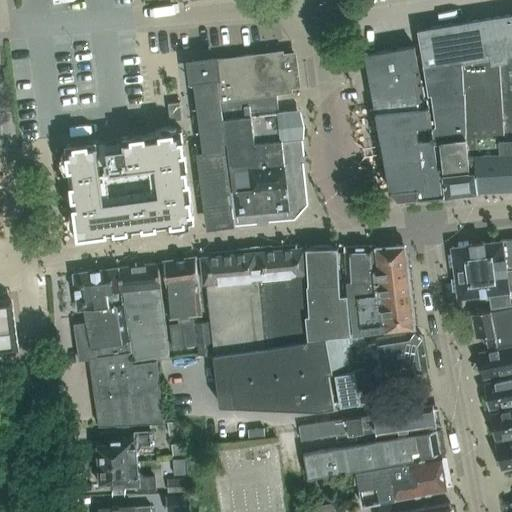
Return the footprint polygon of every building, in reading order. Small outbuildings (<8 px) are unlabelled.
[(507,54),(511,52),(511,14),(417,30),(423,69),(462,63),(490,58),(491,63),(499,62),(507,60),(507,54)] [(396,199),(398,199),(405,198),(409,198),(409,197),(416,197),(444,194),(441,167),(437,167),(436,159),(429,107),(425,82),(420,83),(414,45),(365,54),(390,190),(391,190),(391,192),(396,197),(396,199)] [(216,57),(222,99),(289,90),(288,79),(298,77),(297,63),(294,64),(293,52),(262,56),(261,51),(216,57)] [(499,62),(503,134),(506,188),(511,187),(511,52),(507,54),(507,60),(499,62)] [(214,57),(191,60),(204,152),(198,152),(205,217),(209,216),(209,218),(230,216),(230,214),(233,214),(214,57)] [(477,178),(478,190),(506,188),(503,134),(499,62),(491,63),(490,58),(462,63),(466,136),(470,171),(474,171),(477,178)] [(442,158),(447,194),(448,194),(449,193),(475,191),(476,191),(477,191),(478,190),(477,178),(474,171),(470,171),(466,136),(462,63),(423,69),(424,76),(428,75),(433,106),(429,107),(436,159),(442,158)] [(292,137),(298,127),(297,118),(289,109),(278,111),(276,92),(221,99),(234,207),(235,213),(295,208),(297,205),(290,137),(292,137)] [(169,120),(180,118),(178,100),(166,102),(169,120)] [(182,130),(66,145),(78,236),(194,220),(182,130)] [(452,251),(458,298),(489,294),(491,305),(508,303),(507,293),(509,293),(509,291),(503,240),(503,239),(501,239),(501,240),(457,245),(457,247),(453,251),(452,251)] [(511,239),(503,240),(509,291),(511,290),(511,239)] [(408,282),(404,244),(375,246),(378,267),(369,267),(371,285),(368,286),(369,291),(349,294),(350,332),(413,325),(410,301),(408,282)] [(378,267),(375,246),(375,245),(345,246),(346,280),(344,280),(345,292),(349,292),(349,294),(369,291),(368,286),(371,285),(369,267),(378,267)] [(205,283),(215,353),(221,402),(319,409),(334,405),(328,371),(331,370),(326,337),(306,338),(304,312),(308,311),(304,251),(304,246),(199,257),(202,283),(205,283)] [(339,292),(337,247),(327,247),(322,247),(317,247),(306,247),(306,251),(309,312),(306,313),(308,336),(350,332),(349,294),(349,292),(347,292),(345,292),(339,292)] [(197,282),(194,257),(162,261),(168,318),(177,316),(178,323),(170,324),(173,348),(196,346),(193,315),(200,314),(196,283),(197,282)] [(135,361),(170,356),(160,286),(161,286),(158,262),(118,266),(118,267),(117,267),(120,290),(122,290),(125,308),(127,308),(135,361)] [(160,422),(154,359),(129,362),(127,353),(130,352),(121,301),(115,302),(114,292),(121,291),(120,290),(117,267),(73,273),(78,309),(83,309),(85,322),(72,323),(77,360),(87,359),(96,425),(160,422)] [(0,349),(16,347),(13,320),(10,300),(6,301),(0,301),(0,349)] [(511,340),(511,308),(490,313),(489,308),(469,312),(474,335),(484,333),(486,346),(511,340)] [(199,352),(213,351),(209,320),(197,322),(199,352)] [(426,368),(421,335),(413,330),(379,336),(379,339),(338,346),(338,348),(334,349),(336,360),(334,361),(336,371),(334,372),(340,403),(360,401),(357,385),(368,383),(372,387),(379,386),(381,381),(387,380),(391,374),(398,373),(401,383),(417,380),(417,378),(415,370),(426,368)] [(483,377),(511,371),(511,346),(479,353),(480,360),(482,361),(484,368),(482,371),(483,377)] [(511,378),(485,384),(490,408),(511,403),(511,378)] [(436,426),(432,405),(373,414),(361,416),(361,415),(346,418),(298,425),(300,440),(347,433),(348,439),(364,437),(364,436),(436,426)] [(496,439),(511,435),(511,410),(491,415),(496,439)] [(436,429),(303,452),(307,476),(440,453),(436,429)] [(99,457),(99,462),(136,460),(135,444),(151,443),(150,430),(134,431),(134,436),(107,438),(107,444),(94,445),(95,457),(99,457)] [(511,439),(496,443),(501,468),(511,466),(511,439)] [(185,453),(184,442),(171,444),(173,455),(185,453)] [(441,454),(355,470),(362,504),(448,489),(441,454)] [(173,459),(174,474),(186,473),(185,458),(173,459)] [(96,467),(96,479),(109,478),(110,485),(138,483),(138,490),(154,489),(153,476),(137,478),(136,460),(99,462),(99,467),(96,467)] [(186,477),(165,479),(166,492),(187,490),(186,477)] [(188,495),(163,497),(165,511),(189,510),(188,495)] [(453,511),(452,506),(451,506),(450,502),(396,511),(453,511)]
